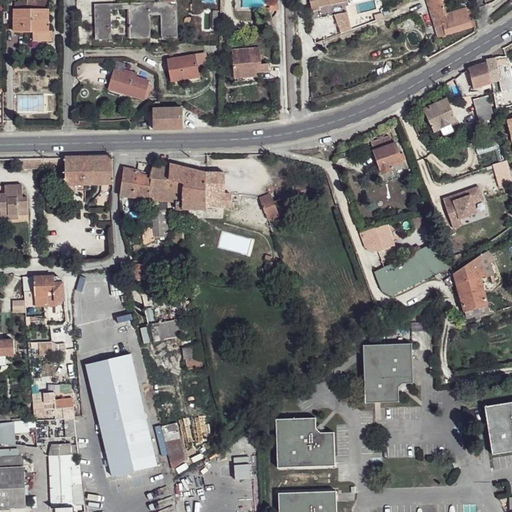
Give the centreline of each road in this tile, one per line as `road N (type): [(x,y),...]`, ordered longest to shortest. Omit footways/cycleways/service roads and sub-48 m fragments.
road 1 (secondary): [(119,141),(295,132),(383,102),(511,26)]
road 2 (unclassified): [(119,141),(115,260),(0,270)]
road 3 (residential): [(68,142),(68,0)]
